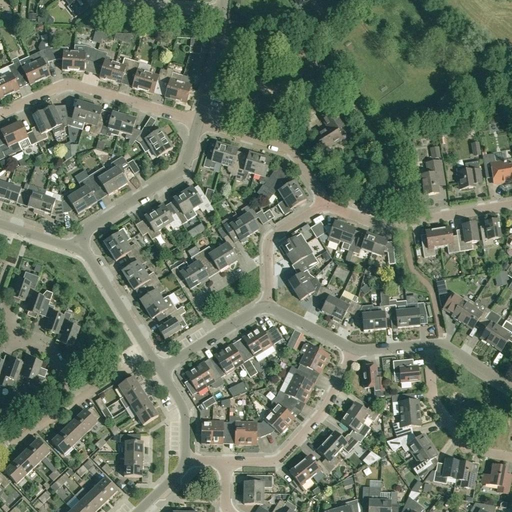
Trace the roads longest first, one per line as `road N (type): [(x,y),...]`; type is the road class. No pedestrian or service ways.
road 1 (residential): [(0,115),(72,85),(198,122)]
road 2 (residential): [(511,204),(384,225),(322,202)]
road 3 (residential): [(224,460),(284,453),(318,416),(352,349)]
road 4 (residential): [(75,247),(105,216),(179,173),(198,122)]
road 5 (residential): [(511,455),(464,447),(432,402),(426,345)]
road 6 (residential): [(322,202),(291,150),(198,122)]
road 7 (residential): [(150,355),(88,255),(75,247)]
road 8 (residential): [(215,336),(199,297),(268,256)]
